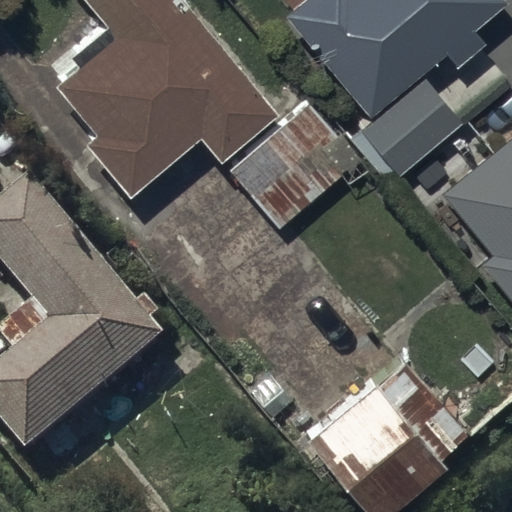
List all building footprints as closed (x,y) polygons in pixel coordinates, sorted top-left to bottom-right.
[(276,104),(187,0),(87,0),(100,16),(68,42),(75,51),(48,73),(89,123),(78,131),(123,186),(196,127),(216,152),(276,104)] [(279,0),(366,102),(436,44),(450,56),(477,35),(467,21),(492,0),(279,0)] [(456,113),(418,67),(358,120),(396,164),(456,113)] [(357,154),(302,93),(225,158),(278,222),(357,154)] [(511,129),(440,183),(488,249),(478,256),(511,301),(511,129)] [(169,338),(34,183),(0,212),(0,261),(38,304),(1,336),(19,355),(0,371),(0,420),(32,457),(169,338)] [(462,427),(400,352),(376,376),(369,370),(299,428),(367,511),(374,511),(442,457),(434,450),(462,427)]
